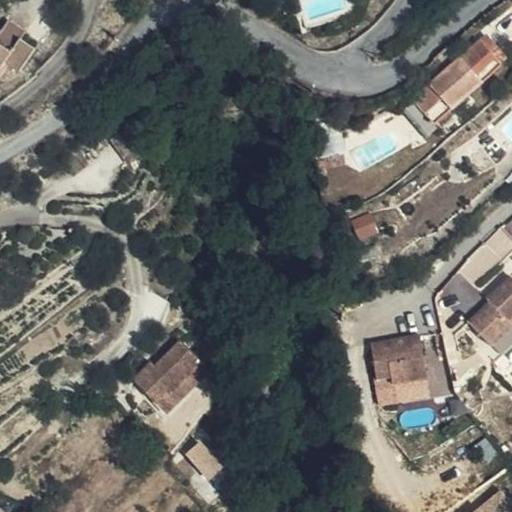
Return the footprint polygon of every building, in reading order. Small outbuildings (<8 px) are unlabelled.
[(465,41),(484,65),(492,59),(473,35),(465,41)] [(417,120),(484,65),(465,41),(398,93),(417,120)] [(272,156),(302,142),(289,118),(261,132),(272,156)] [(511,268),(511,257),(509,255),(500,263),(508,271),(511,268)] [(461,332),(480,351),(503,337),(507,333),(501,328),(511,317),(511,293),(503,284),(479,306),(483,311),(461,332)] [(503,337),(480,351),(484,354),(503,337)] [(133,383),(154,405),(168,392),(171,394),(177,388),(188,398),(211,374),(181,343),(159,365),(152,372),(148,368),(133,383)] [(388,392),(397,391),(422,380),(416,344),(366,352),(371,387),(386,383),(388,392)] [(155,361),(148,368),(152,372),(159,365),(155,361)] [(422,380),(397,391),(423,386),(422,380)] [(168,392),(154,405),(168,419),(188,398),(177,388),(171,394),(168,392)] [(219,486),(232,475),(209,450),(197,461),(219,486)] [(230,499),(220,487),(209,498),(219,510),(230,499)] [(468,511),(511,511),(511,498),(506,489),(468,511)]
